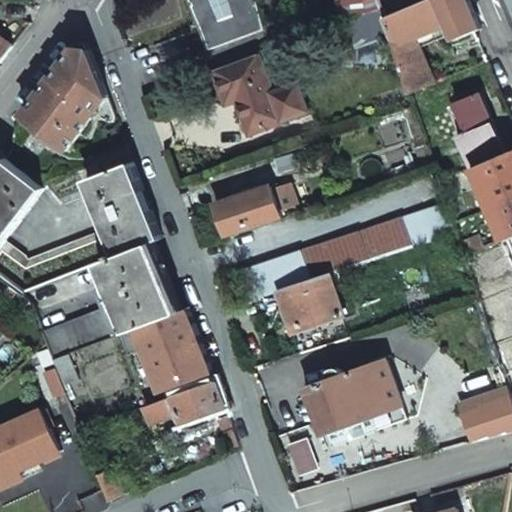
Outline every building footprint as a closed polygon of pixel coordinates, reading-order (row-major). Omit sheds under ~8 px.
[(188,0),(198,28),(207,50),(264,29),(257,0),(188,0)] [(382,0),(338,0),(345,19),(384,7),(385,7),(382,0)] [(387,20),(413,9),(410,0),(382,0),(385,7),(384,7),(387,20)] [(432,0),(413,9),(387,20),(407,82),(411,94),(433,85),(418,38),(451,24),(457,40),(483,30),(470,0),(432,0)] [(0,63),(14,46),(0,35),(0,63)] [(115,120),(117,118),(91,49),(76,47),(25,113),(36,122),(8,158),(42,184),(98,115),(103,120),(106,122),(109,123),(112,123),(114,122),(115,120)] [(250,133),(283,122),(258,53),(215,70),(227,104),(238,100),(250,133)] [(411,94),(407,82),(370,95),(379,119),(415,106),(411,94)] [(482,94),(454,105),(465,133),(455,137),(469,170),(476,168),(508,155),(482,94)] [(493,211),(511,203),(511,153),(508,155),(476,168),(493,211)] [(42,184),(8,158),(7,157),(0,166),(0,273),(25,293),(28,291),(101,263),(153,242),(163,238),(153,211),(135,163),(87,182),(103,230),(26,261),(26,256),(5,240),(47,188),(42,184)] [(284,216),(273,185),(218,204),(228,235),(284,216)] [(506,242),(511,239),(511,203),(493,211),(506,242)] [(332,274),(372,261),(456,234),(454,227),(447,206),(242,272),(252,300),(281,291),(332,274)] [(486,251),(480,236),(460,244),(464,259),(486,251)] [(170,315),(180,311),(153,242),(101,263),(117,306),(44,334),(54,361),(71,355),(121,335),(139,327),(142,326),(170,315)] [(332,274),(281,291),(294,331),(344,314),(332,274)] [(213,368),(190,307),(180,311),(170,315),(142,326),(139,327),(144,341),(162,387),(213,368)] [(139,327),(121,335),(126,349),(144,341),(139,327)] [(71,355),(54,361),(64,386),(80,380),(71,355)] [(511,404),(511,361),(499,366),(511,402),(511,405),(511,404)] [(384,365),(373,370),(386,406),(397,402),(384,365)] [(375,413),(387,409),(386,406),(373,370),(371,366),(347,374),(346,372),(344,370),(342,369),(340,369),(338,369),(335,369),(333,370),(332,373),(331,375),(331,376),(333,380),(312,387),(334,447),(381,429),(375,413)] [(185,421),(226,406),(217,380),(192,389),(160,401),(147,406),(153,422),(181,412),(185,421)] [(511,405),(511,402),(494,407),(502,432),(511,428),(511,405)] [(0,429),(0,479),(21,470),(62,451),(43,410),(0,429)] [(230,449),(240,445),(230,416),(220,419),(230,449)] [(291,454),(284,434),(273,437),(280,458),(291,454)] [(125,496),(114,469),(98,475),(109,503),(125,496)] [(21,470),(0,479),(0,490),(25,479),(21,470)]
